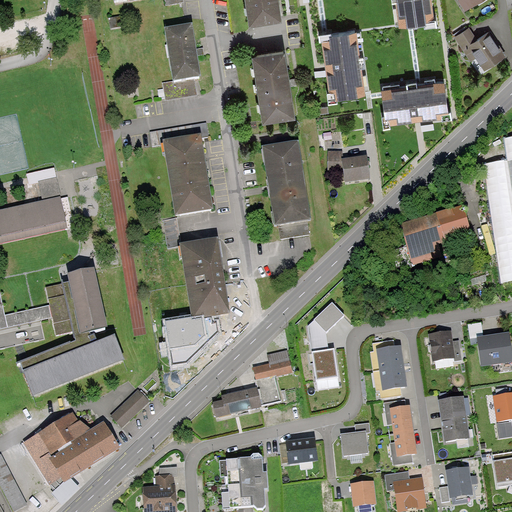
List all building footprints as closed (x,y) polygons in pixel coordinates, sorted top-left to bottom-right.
[(247,0),(250,19),(282,14),(280,0),(247,0)] [(396,0),(400,23),(436,18),(433,0),(396,0)] [(459,0),(465,9),(478,0),(459,0)] [(124,16),(109,19),(111,29),(125,26),(124,16)] [(193,23),(164,28),(173,82),(195,78),(201,77),(198,56),(197,52),(197,49),(193,23)] [(501,47),(488,30),(477,37),(469,25),(454,35),(471,59),(476,55),(485,68),(505,53),(501,47)] [(356,28),(322,32),(327,69),(330,95),(365,91),(356,28)] [(285,45),(253,50),(263,117),(296,112),(291,82),(285,45)] [(197,95),(195,78),(173,82),(163,83),(166,100),(197,95)] [(449,113),(444,79),(382,87),(387,121),(418,117),(449,113)] [(201,134),(202,138),(209,137),(207,123),(150,132),(152,147),(164,145),(163,141),(201,134)] [(201,134),(163,141),(164,145),(176,216),(213,210),(202,138),(201,134)] [(509,162),(485,165),(502,283),(511,282),(511,138),(506,139),(509,162)] [(298,142),(262,148),(268,188),(274,226),(278,226),(307,221),(311,220),(298,142)] [(328,152),(328,170),(342,170),(342,152),(328,152)] [(366,156),(342,160),(345,182),(369,179),(366,156)] [(39,182),(43,201),(61,197),(57,178),(39,182)] [(0,243),(75,227),(68,197),(61,198),(61,197),(43,201),(0,210),(0,243)] [(462,205),(400,224),(413,265),(442,256),(438,243),(471,233),(462,205)] [(177,218),(163,220),(168,248),(181,248),(181,245),(177,218)] [(310,235),(307,221),(278,226),(280,239),(310,235)] [(218,240),(181,245),(181,248),(192,319),(204,317),(204,320),(214,319),(230,316),(222,260),(218,240)] [(74,332),(75,341),(21,362),(35,395),(125,359),(117,336),(110,339),(106,329),(95,269),(68,274),(69,279),(61,281),(62,284),(46,288),(51,305),(53,317),(57,336),(74,332)] [(0,329),(53,317),(51,305),(5,315),(0,291),(0,329)] [(345,317),(333,305),(309,327),(313,353),(329,351),(327,334),(345,317)] [(215,322),(214,319),(204,320),(204,317),(192,319),(166,324),(173,367),(187,365),(220,334),(219,322),(215,322)] [(511,363),(511,346),(510,333),(490,336),(484,337),(482,322),(468,324),(471,347),(477,346),(481,368),(511,363)] [(452,331),(429,335),(433,361),(454,358),(455,361),(462,360),(459,341),(453,342),(452,331)] [(402,346),(395,347),(394,340),(372,343),(374,352),(370,352),(375,392),(379,392),(380,399),(404,396),(402,388),(408,388),(406,375),(404,361),(402,346)] [(329,351),(313,353),(317,380),(338,377),(334,350),(329,351)] [(270,363),(253,368),(258,387),(262,406),(282,401),(276,377),(292,373),(287,352),(268,356),(270,363)] [(229,394),(222,396),(223,400),(213,403),(217,418),(263,407),(262,406),(258,387),(229,394)] [(138,390),(111,416),(122,428),(149,401),(138,390)] [(511,419),(511,393),(493,396),(497,422),(511,420),(511,419)] [(464,397),(439,400),(445,442),(471,438),(468,416),(471,415),(468,398),(464,399),(464,397)] [(410,405),(406,406),(405,401),(385,404),(388,425),(393,424),(396,443),(391,444),(394,464),(414,461),(413,455),(418,454),(410,405)] [(60,477),(50,483),(55,491),(120,447),(104,421),(92,429),(79,421),(74,412),(35,436),(60,477)] [(511,437),(511,422),(497,424),(499,439),(511,437)] [(356,432),(341,434),(344,457),(369,455),(367,434),(371,433),(370,424),(355,425),(356,432)] [(318,462),(315,438),(286,442),(286,445),(280,446),(282,464),(289,463),(289,465),(318,462)] [(494,461),(493,462),(496,484),(498,484),(498,488),(511,485),(511,452),(493,455),(494,461)] [(1,454),(0,455),(0,485),(13,510),(26,504),(1,454)] [(227,460),(227,461),(220,461),(221,478),(228,477),(229,491),(222,492),(223,509),(253,507),(257,510),(263,510),(266,507),(265,489),(269,489),(268,473),(264,473),(263,457),(259,454),(253,455),(251,458),(227,460)] [(177,467),(160,468),(160,477),(174,476),(178,476),(177,467)] [(446,470),(448,487),(450,499),(452,499),(453,505),(469,502),(468,495),(473,494),(472,485),(479,484),(477,475),(472,476),(471,467),(446,470)] [(409,472),(386,475),(388,491),(395,490),(397,511),(426,508),(422,477),(410,479),(409,472)] [(157,486),(143,487),(144,511),(177,511),(176,485),(175,485),(174,476),(160,477),(156,477),(157,486)] [(364,483),(351,484),(354,507),(377,504),(374,482),(364,483)] [(451,502),(450,499),(448,487),(440,488),(442,503),(451,502)]
